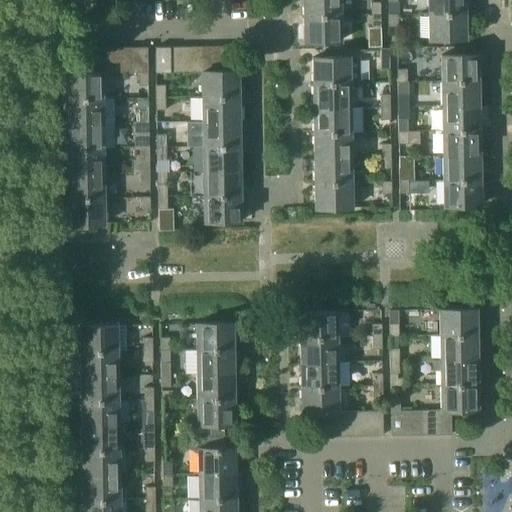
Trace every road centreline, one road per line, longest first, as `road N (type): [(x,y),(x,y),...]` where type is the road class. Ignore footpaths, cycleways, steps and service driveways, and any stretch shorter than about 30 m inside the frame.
road 1 (unclassified): [(17,511),(12,255)]
road 2 (unclassified): [(12,255),(7,28)]
road 3 (residential): [(97,32),(220,29),(219,0)]
road 4 (residential): [(286,444),(438,443)]
